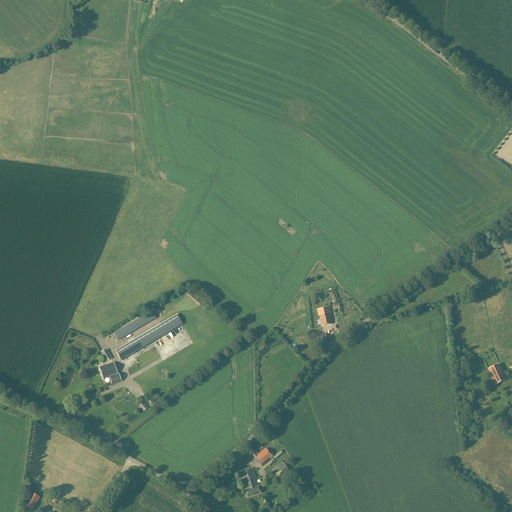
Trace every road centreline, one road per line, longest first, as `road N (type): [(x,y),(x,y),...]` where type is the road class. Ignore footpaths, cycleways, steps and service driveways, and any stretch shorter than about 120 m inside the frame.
road 1 (unclassified): [(194,481),(263,425),(352,328),(511,223)]
road 2 (unclassified): [(511,110),(364,0)]
road 3 (unclassified): [(131,459),(0,395)]
